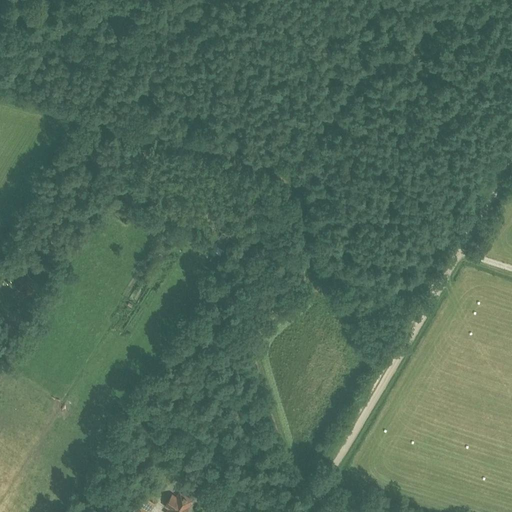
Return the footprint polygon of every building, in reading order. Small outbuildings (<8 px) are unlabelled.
[(144,187),(149,177),(140,172),(134,182),(141,186),(144,187)] [(145,195),(136,191),(133,198),(142,202),(145,195)] [(117,194),(112,203),(118,207),(123,197),(117,194)] [(175,226),(170,234),(176,238),(181,230),(175,226)] [(219,244),(224,247),(230,240),(224,236),(219,244)] [(165,240),(159,250),(164,253),(170,243),(165,240)] [(7,262),(2,272),(10,276),(15,266),(7,262)] [(22,278),(14,284),(18,289),(16,291),(23,299),(33,290),(27,284),(29,282),(29,283),(33,280),(27,272),(23,276),(22,275),(21,277),(22,278)] [(188,498),(180,492),(175,499),(173,498),(168,505),(170,507),(166,511),(183,511),(190,502),(187,499),(188,498)]
